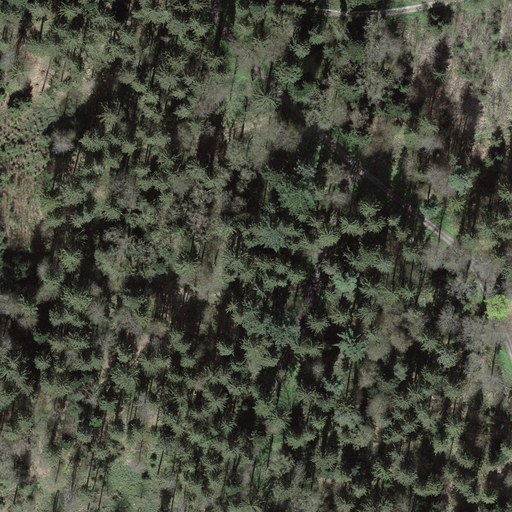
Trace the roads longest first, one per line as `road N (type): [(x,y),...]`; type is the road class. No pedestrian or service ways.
road 1 (track): [(472,259),(281,96),(210,0)]
road 2 (track): [(238,511),(331,247),(346,159)]
road 3 (track): [(452,0),(350,16),(269,0)]
